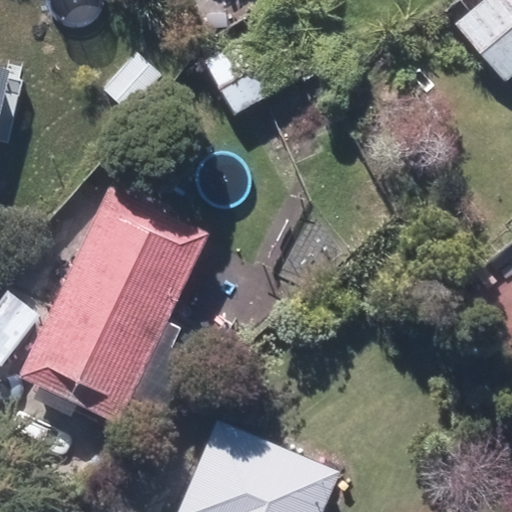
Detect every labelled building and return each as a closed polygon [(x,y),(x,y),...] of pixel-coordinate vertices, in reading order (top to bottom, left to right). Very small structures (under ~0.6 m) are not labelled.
[(511,72),(511,0),(475,0),(459,13),(509,75),(511,72)] [(311,69),(279,17),(212,58),(244,110),(311,69)] [(173,67),(144,42),(110,83),(139,107),(173,67)] [(0,129),(12,66),(0,63),(0,129)] [(209,225),(115,179),(25,365),(119,410),(209,225)] [(47,309),(12,284),(0,300),(0,351),(11,360),(47,309)] [(226,446),(210,439),(179,509),(186,511),(315,511),(338,463),(238,419),(226,446)]
